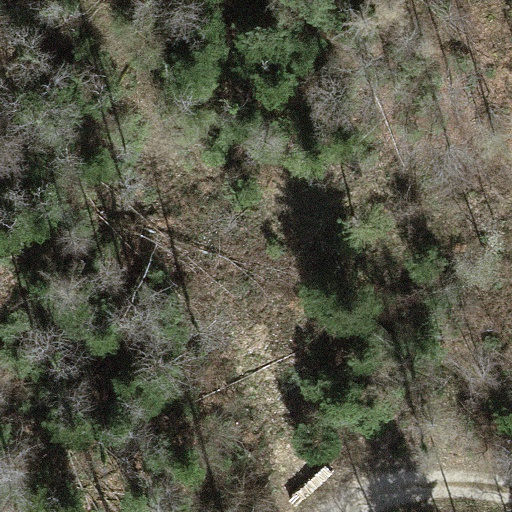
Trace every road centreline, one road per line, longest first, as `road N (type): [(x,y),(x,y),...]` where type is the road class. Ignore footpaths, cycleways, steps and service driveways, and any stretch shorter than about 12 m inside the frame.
road 1 (trunk): [(236,0),(333,511)]
road 2 (track): [(341,511),(374,487),(511,487)]
